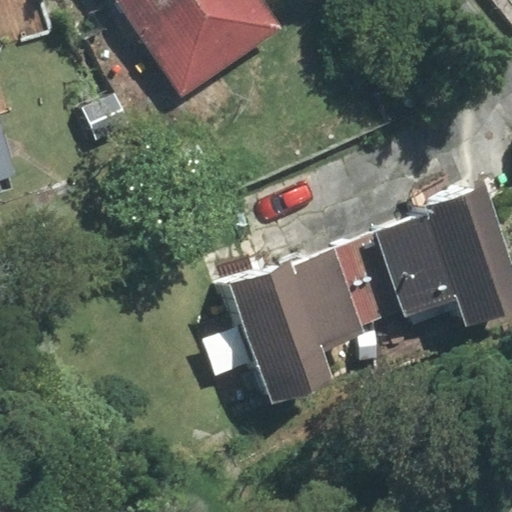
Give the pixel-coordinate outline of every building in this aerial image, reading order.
[(98,0),(167,100),(272,29),(251,0),(98,0)] [(85,150),(126,132),(106,85),(65,102),(85,150)] [(445,325),(511,300),(465,183),(316,241),(319,249),(352,334),(436,302),(445,325)] [(319,249),(316,241),(208,283),(254,402),(315,379),(305,353),(352,334),(319,249)] [(0,511),(16,511),(0,501),(0,511)]
